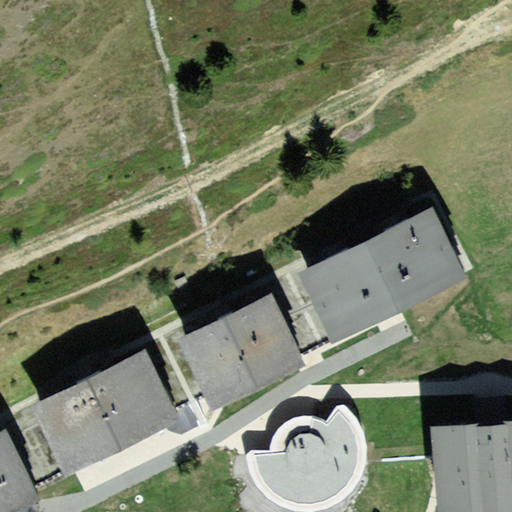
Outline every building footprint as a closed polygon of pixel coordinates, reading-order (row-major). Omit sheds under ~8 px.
[(431,206),(299,268),(331,336),(463,273),(431,206)] [(267,293),(176,339),(211,408),(302,362),(267,293)] [(147,350),(32,405),(65,473),(180,418),(147,350)] [(280,433),(278,447),(258,448),(257,461),(268,483),(278,494),(300,505),(328,507),(351,500),(368,487),(375,468),(378,450),(374,430),(367,415),(354,398),(336,419),(328,413),(314,410),(297,417),(286,425),(280,433)] [(511,419),(484,421),(436,425),(439,458),(442,508),(511,503),(511,419)] [(5,427),(0,429),(0,511),(39,491),(5,427)]
